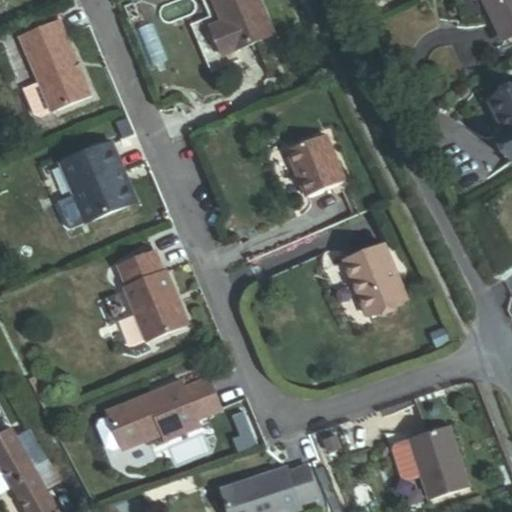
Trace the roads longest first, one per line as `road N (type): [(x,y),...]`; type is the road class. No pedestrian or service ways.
road 1 (residential): [(93,0),(267,407),(307,417),(506,354)]
road 2 (residential): [(335,0),(506,354)]
road 3 (unknown): [(206,264),(353,199)]
